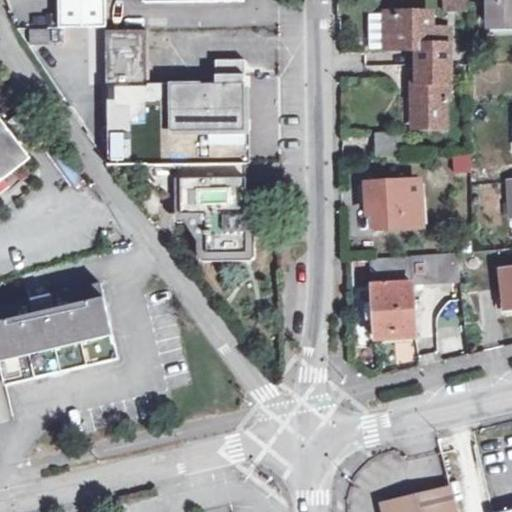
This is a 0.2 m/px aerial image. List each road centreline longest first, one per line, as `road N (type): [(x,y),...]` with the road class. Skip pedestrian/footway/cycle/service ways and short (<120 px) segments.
road 1 (unclassified): [(305,441),(30,99),(0,41)]
road 2 (residential): [(316,0),(321,281),(305,441)]
road 3 (unclassified): [(305,441),(0,504)]
road 4 (unclassified): [(511,393),(305,441)]
